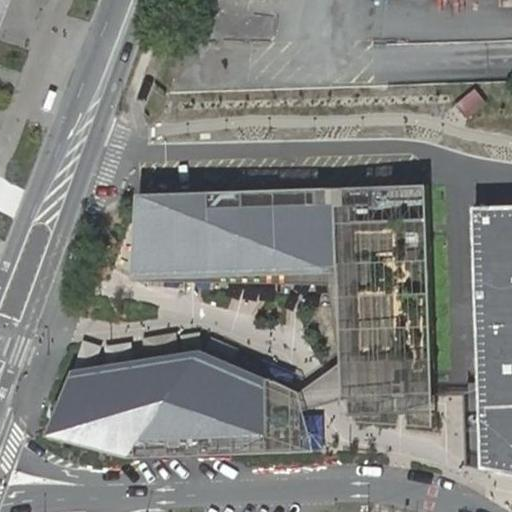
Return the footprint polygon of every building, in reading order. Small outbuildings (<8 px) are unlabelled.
[(488,109),(476,92),(456,108),(468,124),(488,109)] [(430,187),(144,195),(146,272),(162,271),(252,268),(312,266),(346,265),(348,312),(351,376),(352,396),(368,396),(384,396),(437,395),(430,187)] [(146,272),(144,195),(141,195),(135,281),(331,285),(342,364),(302,393),(302,411),(352,396),(351,376),(348,312),(346,265),(312,266),(252,268),(162,271),(146,272)] [(511,212),(475,214),(480,366),(482,406),(484,470),(511,478),(511,212)] [(51,436),(107,452),(113,429),(83,421),(89,404),(102,371),(128,366),(166,361),(194,356),(202,355),(269,384),(297,396),(298,421),(299,452),(304,452),(302,411),(302,393),(213,349),(74,371),(51,436)] [(89,404),(83,421),(113,429),(107,452),(129,459),(299,452),(298,421),(297,396),(269,384),(202,355),(194,356),(166,361),(128,366),(102,371),(89,404)] [(368,396),(352,396),(352,414),(384,414),(384,396),(368,396)]
